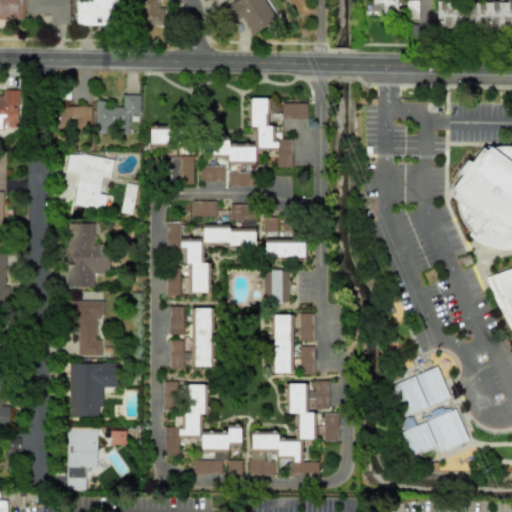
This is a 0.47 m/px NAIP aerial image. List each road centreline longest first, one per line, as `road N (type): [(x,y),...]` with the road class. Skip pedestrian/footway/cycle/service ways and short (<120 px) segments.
road 1 (residential): [(321,62),(319,303),(344,372),(342,473),(303,482),(159,482),(158,193),(322,188)]
road 2 (tertiary): [(0,57),(511,65)]
road 3 (residential): [(38,482),(43,58)]
